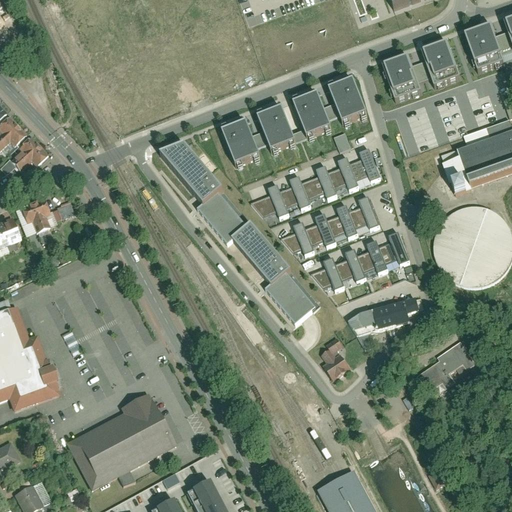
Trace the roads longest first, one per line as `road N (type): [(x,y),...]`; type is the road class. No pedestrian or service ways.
road 1 (tertiary): [(271,511),(82,167)]
road 2 (residential): [(358,58),(433,313),(432,324),(352,394)]
road 3 (residential): [(128,149),(326,394),(341,401),(352,394)]
road 4 (residential): [(358,58),(128,149)]
road 5 (unknown): [(5,0),(39,76),(45,107),(38,120)]
